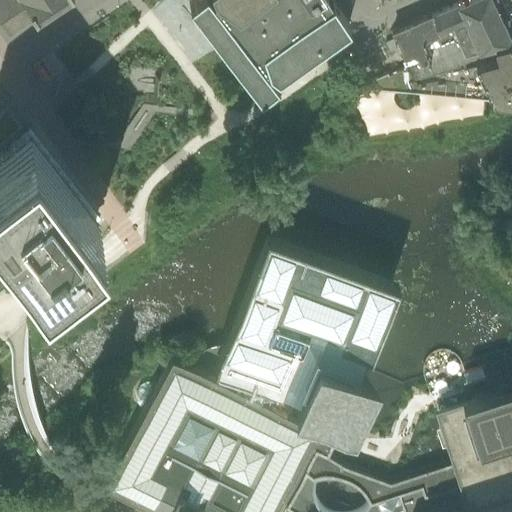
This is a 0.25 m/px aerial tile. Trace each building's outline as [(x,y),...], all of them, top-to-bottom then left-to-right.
[(0,0),(0,9),(7,19),(31,3),(33,7),(43,0),(0,0)] [(222,46),(259,95),(276,82),(273,78),(281,72),(348,23),(332,0),(191,0),(188,3),(209,30),(222,46)] [(428,56),(412,63),(414,69),(432,61),(431,60),(440,57),(435,46),(458,36),(470,31),(468,26),(498,13),(498,12),(497,10),(495,6),(494,4),(493,4),(491,0),(461,0),(429,14),(437,32),(421,39),(428,56)] [(493,42),(510,38),(510,36),(509,37),(498,13),(468,26),(470,31),(458,36),(435,46),(440,57),(431,60),(432,61),(414,69),(419,79),(444,68),(495,54),(493,42)] [(396,28),(391,31),(403,55),(401,56),(406,66),(412,63),(428,56),(421,39),(437,32),(429,14),(413,21),(396,28)] [(412,63),(406,66),(401,69),(402,78),(409,75),(411,79),(417,81),(439,77),(448,78),(448,79),(472,81),(483,77),(485,82),(501,74),(502,78),(511,73),(511,40),(510,38),(493,42),(495,54),(444,68),(419,79),(414,69),(412,63)] [(371,79),(360,83),(361,86),(367,99),(391,88),(490,98),(502,99),(511,100),(511,73),(502,78),(501,74),(485,82),(483,77),(472,81),(448,79),(448,78),(439,77),(417,81),(411,79),(409,75),(402,78),(401,69),(388,74),(386,72),(371,79)] [(0,258),(20,243),(38,266),(74,239),(75,243),(80,245),(85,241),(84,238),(84,237),(81,236),(78,235),(99,220),(29,129),(0,151),(0,142),(23,124),(7,104),(0,109),(0,258)] [(157,382),(140,383),(133,397),(142,411),(105,482),(163,511),(270,511),(275,504),(286,510),(289,511),(439,511),(511,489),(511,378),(472,391),(470,392),(433,403),(451,459),(389,479),(328,456),(390,288),(395,273),(264,225),(214,362),(229,368),(223,383),(189,365),(171,355),(157,382)] [(465,371),(463,372),(467,384),(484,379),(482,372),(480,367),(465,371)] [(511,511),(511,489),(439,511),(511,511)]
